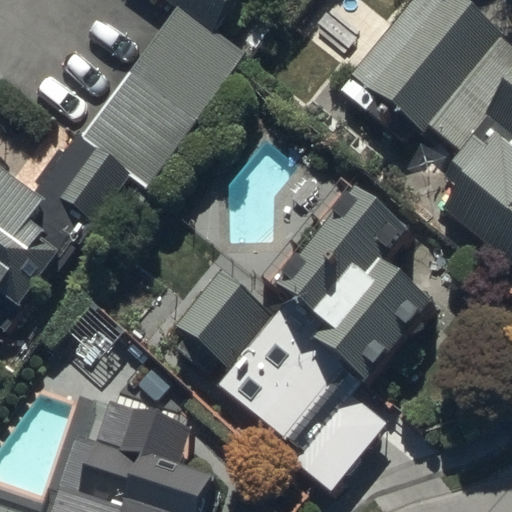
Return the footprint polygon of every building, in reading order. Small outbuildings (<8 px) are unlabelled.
[(129,87),(198,137),(248,68),(219,47),(252,0),(152,0),(180,19),(129,87)] [(511,49),(454,0),(426,0),(340,101),(369,126),(383,109),(429,149),(434,143),(469,173),(449,196),(459,205),(448,219),(511,274),(511,49)] [(198,137),(129,87),(34,214),(0,189),(0,343),(11,351),(63,278),(102,230),(119,244),(198,137)] [(231,383),(221,395),(290,454),(347,386),(372,407),(439,328),(386,283),(415,250),(364,207),(281,304),(292,314),(278,330),(222,282),(176,336),(231,383)] [(207,511),(220,471),(180,459),(191,423),(101,396),(90,431),(74,425),(55,487),(62,489),(54,511),(207,511)]
